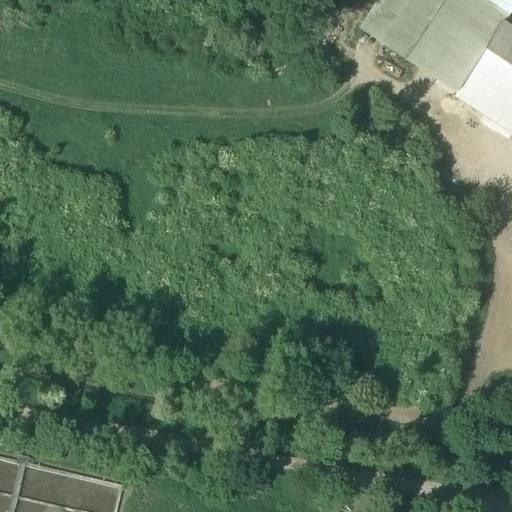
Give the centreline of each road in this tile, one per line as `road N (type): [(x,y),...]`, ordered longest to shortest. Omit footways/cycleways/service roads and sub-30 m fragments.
road 1 (track): [(486,511),(0,416)]
road 2 (track): [(457,435),(0,343)]
road 3 (track): [(511,157),(366,60)]
